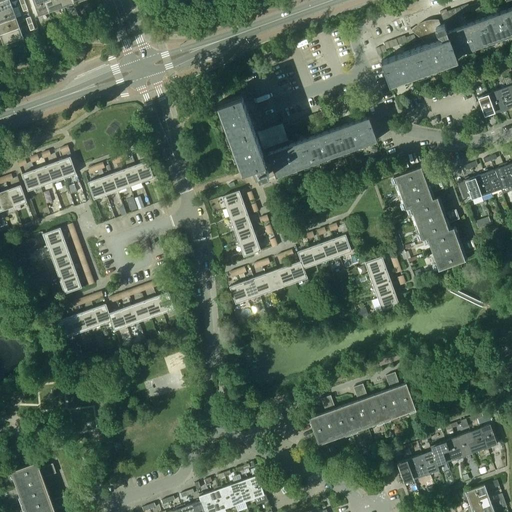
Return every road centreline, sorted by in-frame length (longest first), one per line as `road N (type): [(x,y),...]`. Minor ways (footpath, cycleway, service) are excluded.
road 1 (residential): [(208,425),(198,233),(170,145)]
road 2 (residential): [(511,129),(475,141),(386,124),(364,71)]
road 3 (residential): [(368,511),(324,479),(208,425)]
road 4 (residential): [(112,511),(110,504),(178,477),(208,425)]
road 5 (secondary): [(216,41),(331,0)]
